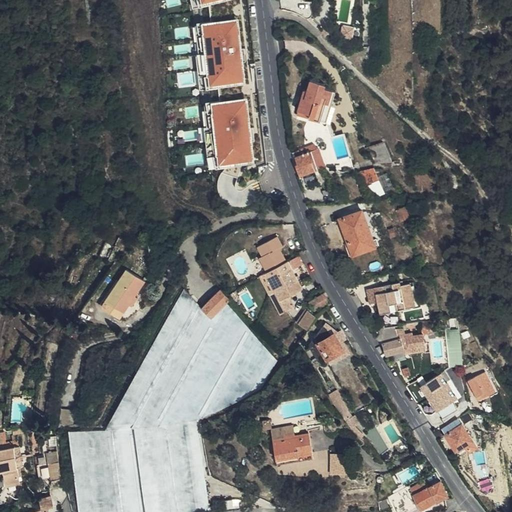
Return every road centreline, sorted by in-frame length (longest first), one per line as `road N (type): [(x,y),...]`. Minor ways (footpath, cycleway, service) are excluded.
road 1 (tertiary): [(261,0),(277,131),(315,250),(480,511)]
road 2 (motorway): [(511,232),(369,381),(266,511)]
road 3 (track): [(262,9),(307,23),(461,165),(511,253)]
road 4 (motorway): [(352,511),(511,332)]
